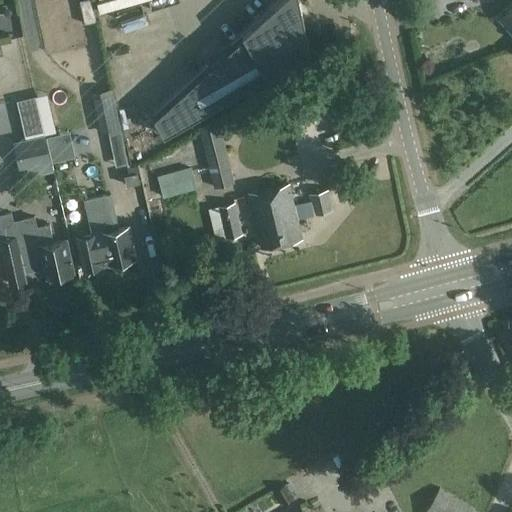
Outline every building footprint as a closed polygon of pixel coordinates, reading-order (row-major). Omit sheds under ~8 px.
[(96,21),(90,0),(81,0),(80,0),(85,24),(96,21)] [(166,0),(108,0),(116,32),(168,19),(165,8),(169,7),(166,0)] [(164,134),(310,51),(299,0),(277,0),(243,32),(243,35),(154,117),(164,134)] [(511,8),(500,19),(511,32),(511,8)] [(214,187),(233,182),(217,120),(197,125),(214,187)] [(53,170),(44,135),(13,142),(22,178),(53,170)] [(325,169),(330,189),(347,185),(342,165),(325,169)] [(162,197),(195,188),(189,166),(156,176),(162,197)] [(124,175),(126,186),(140,182),(137,172),(124,175)] [(310,201),(293,205),(288,184),(249,194),(262,248),(301,239),(296,217),(331,209),(326,191),(309,195),(310,201)] [(115,229),(107,194),(84,199),(93,234),(101,232),(104,247),(106,246),(110,263),(135,258),(128,226),(115,229)] [(234,202),(209,208),(216,240),(242,234),(234,202)] [(20,253),(42,248),(48,277),(73,272),(66,240),(53,243),(49,223),(37,226),(34,216),(12,221),(10,212),(0,213),(0,240),(9,284),(26,280),(20,253)] [(283,507),(291,500),(295,497),(286,484),(274,491),(283,507)] [(477,511),(440,487),(424,511),(477,511)]
